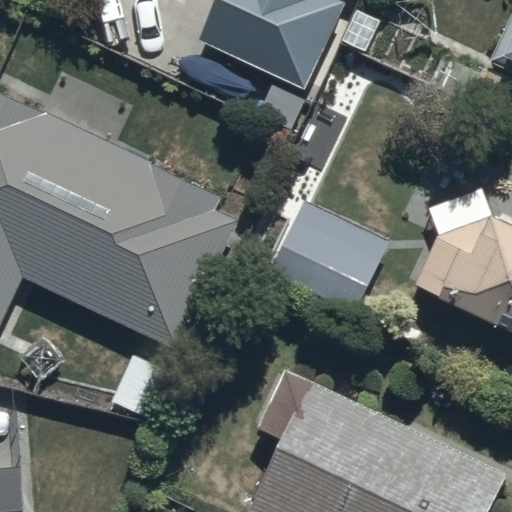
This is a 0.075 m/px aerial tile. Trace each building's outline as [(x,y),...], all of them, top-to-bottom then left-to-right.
[(229,0),(206,52),(307,102),(348,19),(330,9),(334,0),(347,0),(360,6),(362,0),(229,0)] [(511,28),(492,72),(511,81),(511,28)] [(0,341),(26,286),(179,362),(239,233),(219,223),(227,206),(0,99),(0,341)] [(511,240),(497,234),(484,198),(429,218),(438,242),(417,296),(472,336),(511,350),(511,240)] [(361,320),(391,251),(306,209),(273,276),(361,320)] [(500,511),(511,488),(511,486),(289,381),(260,446),(285,458),(260,511),(500,511)] [(0,511),(26,511),(25,479),(0,480),(0,511)]
